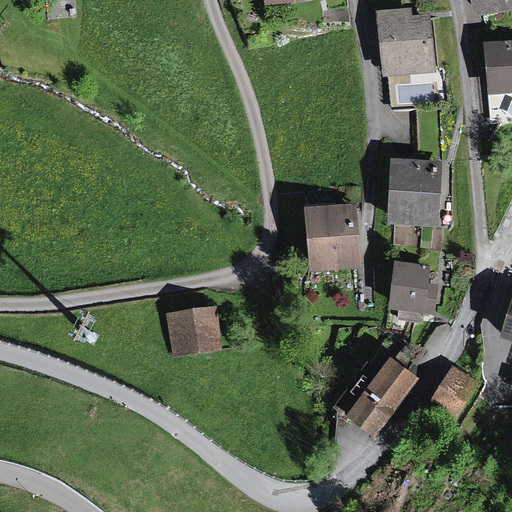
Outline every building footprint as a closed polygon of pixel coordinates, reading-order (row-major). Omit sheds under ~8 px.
[(263,0),(265,13),(321,4),(319,0),(263,0)] [(511,0),(471,0),(475,18),(511,10),(511,0)] [(434,75),(428,13),(376,18),(382,81),(434,75)] [(511,46),(483,49),(489,98),(511,95),(511,46)] [(440,165),(390,165),(390,227),(440,227),(440,165)] [(355,208),(304,214),(311,274),(362,268),(355,208)] [(435,271),(394,268),(391,311),(432,314),(435,271)] [(511,298),(499,340),(511,344),(511,298)] [(215,311),(168,317),(174,358),(220,352),(215,311)] [(421,384),(392,362),(347,420),(376,443),(421,384)] [(479,386),(458,373),(436,408),(458,421),(479,386)]
